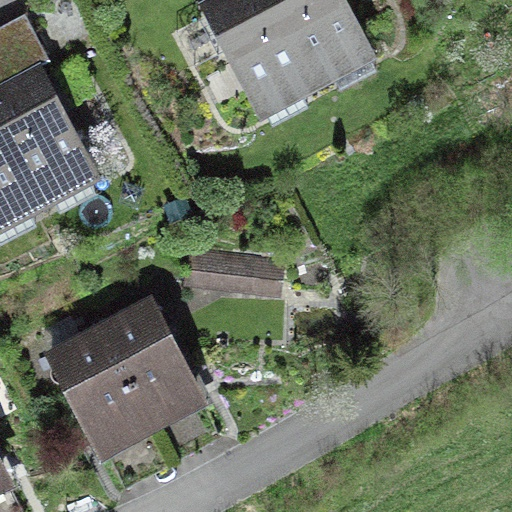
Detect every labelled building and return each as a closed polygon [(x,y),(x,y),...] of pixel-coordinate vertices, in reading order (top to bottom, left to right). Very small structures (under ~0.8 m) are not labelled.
[(321,82),(277,0),(200,0),(196,2),(256,116),(321,82)] [(277,0),(321,82),(370,56),(340,0),(277,0)] [(0,95),(0,122),(38,193),(96,162),(47,71),(0,95)] [(0,212),(38,193),(0,122),(0,212)] [(155,302),(102,328),(164,452),(217,425),(155,302)] [(106,481),(164,452),(102,328),(44,357),(106,481)] [(0,452),(0,511),(18,511),(28,507),(0,452)]
